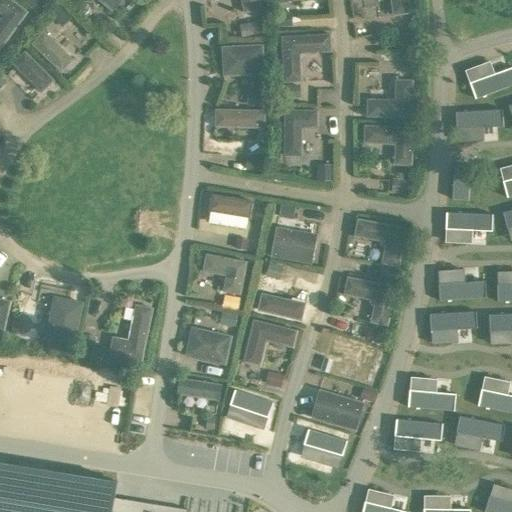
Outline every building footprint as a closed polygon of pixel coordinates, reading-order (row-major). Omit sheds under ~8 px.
[(0,49),(29,11),(13,0),(0,0),(0,12),(2,15),(0,17),(0,49)] [(42,11),(51,0),(29,0),(28,1),(42,11)] [(121,0),(97,0),(112,11),(121,0)] [(262,9),(259,0),(207,0),(208,1),(210,0),(240,0),(243,13),(262,9)] [(390,0),(392,15),(411,13),(409,0),(390,0)] [(66,1),(53,10),(63,25),(76,16),(66,1)] [(245,32),(265,29),(264,20),(244,23),(245,32)] [(74,58),(44,28),(31,42),(61,71),(74,58)] [(280,35),(283,82),(302,81),(300,53),(332,51),(331,32),(280,35)] [(263,43),(221,45),(222,76),(265,74),(263,43)] [(55,78),(25,49),(11,62),(42,91),(55,78)] [(511,84),(511,67),(470,83),(476,98),(511,84)] [(394,98),(367,97),(366,115),(412,117),(413,79),(394,78),(394,98)] [(269,107),(269,91),(250,91),(250,107),(269,107)] [(216,107),(215,125),(265,127),(266,108),(216,107)] [(319,109),(284,108),(283,155),(302,155),(302,127),(318,128),(319,109)] [(502,126),(502,110),(456,112),(456,128),(502,126)] [(363,143),(394,144),(393,164),(412,165),(414,127),(364,124),(363,143)] [(320,162),(320,178),(334,179),(335,163),(320,162)] [(454,174),(452,198),(468,199),(469,175),(454,174)] [(395,178),(396,193),(414,192),(414,177),(395,178)] [(511,178),(503,181),(507,197),(511,195),(511,178)] [(257,198),(217,192),(215,208),(254,215),(257,198)] [(507,228),(511,227),(511,209),(503,212),(507,228)] [(446,212),(445,229),(492,231),(492,214),(446,212)] [(407,227),(357,217),(354,236),(380,241),(380,243),(382,246),(384,246),(380,263),(399,267),(407,227)] [(317,233),(275,226),(270,256),(312,263),(317,233)] [(237,236),(236,249),(251,250),(252,237),(237,236)] [(225,275),(222,291),(239,294),(245,261),(205,254),(202,271),(225,275)] [(396,286),(347,275),(343,293),(369,299),(369,301),(372,305),(373,305),(369,322),(388,326),(396,286)] [(485,280),(438,283),(439,300),(486,297),(485,280)] [(511,284),(497,285),(497,302),(511,301),(511,284)] [(53,295),(44,340),(74,346),(84,301),(53,295)] [(305,305),(261,295),(257,313),(301,324),(305,305)] [(11,299),(0,296),(0,331),(4,333),(11,299)] [(112,335),(108,353),(143,360),(154,307),(134,303),(127,338),(112,335)] [(475,311),(429,314),(430,330),(476,328),(475,311)] [(511,314),(489,315),(489,331),(511,330),(511,314)] [(294,347),(298,329),(252,318),(242,361),(260,366),(266,341),(273,343),(272,346),(282,348),(282,345),(294,347)] [(191,325),(184,355),(226,364),(232,335),(191,325)] [(333,335),(327,353),(372,367),(378,349),(333,335)] [(268,382),(284,388),(289,375),(272,369),(268,382)] [(222,381),(181,376),(179,392),(219,398),(222,381)] [(320,389),(311,417),(354,430),(363,402),(320,389)] [(511,395),(481,389),(478,406),(511,412),(511,395)] [(272,403),(235,390),(230,404),(267,417),(272,403)] [(454,411),(455,394),(409,390),(408,407),(454,411)] [(501,441),(504,425),(459,416),(456,432),(501,441)] [(395,436),(441,440),(442,423),(396,419),(395,436)] [(308,429),(304,444),(342,455),(346,441),(308,429)] [(112,511),(118,481),(0,461),(0,511),(112,511)] [(293,488),(337,502),(342,484),(299,471),(293,488)] [(511,511),(511,502),(489,496),(483,511),(511,511)] [(409,511),(410,511),(364,501),(361,511),(409,511)]
